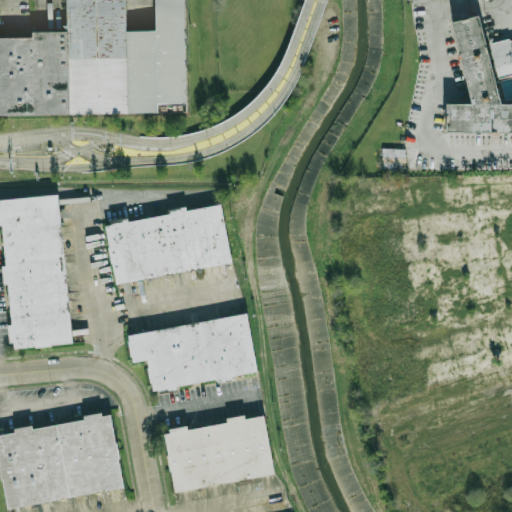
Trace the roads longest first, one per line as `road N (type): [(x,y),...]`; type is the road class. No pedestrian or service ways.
road 1 (residential): [(0,374),(95,369),(114,378),(132,407),(152,511)]
road 2 (motorway): [(175,158),(209,151),(268,109),(293,69),(316,0)]
road 3 (motorway): [(308,0),(272,86),(250,109),(223,128),(171,141)]
road 4 (motorway): [(131,140),(84,131),(0,138)]
